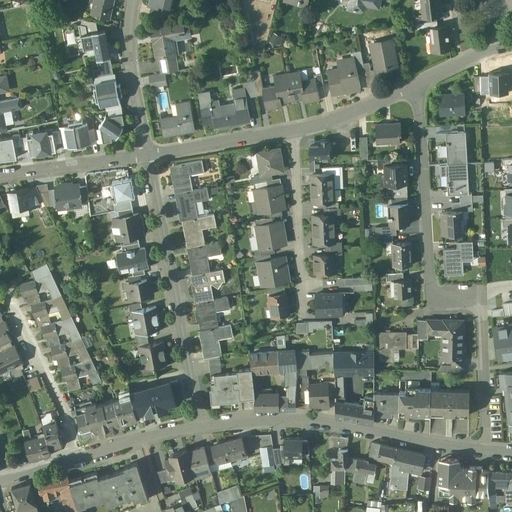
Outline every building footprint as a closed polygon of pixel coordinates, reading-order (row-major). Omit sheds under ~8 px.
[(95,0),(92,14),(109,18),(113,0),(95,0)] [(150,0),(149,7),(151,7),(158,9),(159,7),(168,9),(168,8),(170,0),(150,0)] [(352,0),(352,3),(350,2),(349,9),(359,11),(365,7),(365,5),(365,0),(352,0)] [(440,0),(421,0),(423,10),(421,10),(422,16),(436,14),(442,13),(440,0)] [(168,9),(159,7),(158,9),(151,7),(148,19),(172,15),(173,9),(168,8),(168,9)] [(436,14),(422,16),(414,16),(415,24),(424,23),(437,21),(436,14)] [(96,22),(83,18),(81,24),(86,25),(87,34),(92,33),(92,32),(98,31),(96,22)] [(437,21),(424,23),(425,29),(431,29),(431,28),(437,27),(437,21)] [(168,26),(155,28),(157,42),(153,43),(156,59),(160,58),(176,55),(174,46),(176,46),(175,40),(191,37),(189,25),(183,26),(183,23),(179,24),(179,22),(167,24),(168,26)] [(86,25),(81,24),(78,25),(80,35),(76,36),(77,43),(69,44),(71,55),(80,53),(79,50),(84,49),(81,35),(87,34),(86,25)] [(437,27),(431,28),(431,29),(432,41),(430,42),(432,52),(441,51),(442,52),(444,52),(444,51),(450,50),(447,26),(437,27)] [(98,31),(92,32),(92,33),(87,34),(81,35),(84,49),(95,47),(97,60),(111,58),(111,57),(108,43),(106,30),(98,31)] [(392,41),(372,45),(377,70),(397,66),(392,41)] [(361,51),(353,52),(354,58),(355,58),(357,68),(364,67),(363,64),(361,51)] [(176,55),(160,58),(162,73),(165,73),(178,70),(176,55)] [(111,58),(97,60),(99,68),(112,66),(111,58)] [(354,58),(340,60),(342,69),(327,72),(331,95),(361,90),(357,68),(355,58),(354,58)] [(370,63),(363,64),(364,67),(365,74),(371,72),(371,71),(370,63)] [(99,68),(93,70),(95,77),(100,76),(114,74),(112,66),(99,68)] [(260,70),(253,72),(254,80),(257,96),(263,95),(262,88),(263,87),(260,70)] [(315,78),(302,80),(300,70),(287,72),(293,101),(303,99),(304,103),(320,100),(317,86),(316,78),(315,78)] [(371,72),(365,74),(367,86),(379,84),(377,71),(371,72)] [(287,72),(274,75),(276,85),(263,87),(262,88),(263,95),(266,110),(282,107),(282,104),(293,101),(287,72)] [(490,75),(490,94),(509,94),(508,72),(490,73),(490,75)] [(162,73),(149,75),(151,87),(167,85),(165,73),(162,73)] [(321,73),(314,75),(315,78),(316,78),(317,86),(324,85),(321,73)] [(115,74),(100,76),(101,82),(116,79),(115,74)] [(481,95),(490,94),(490,75),(480,76),(481,95)] [(101,82),(96,83),(96,87),(94,88),(95,95),(121,90),(120,84),(117,84),(116,79),(101,82)] [(254,80),(243,82),(244,88),(245,88),(246,98),(257,96),(254,80)] [(235,104),(220,107),(219,100),(211,102),(212,106),(212,108),(214,122),(215,127),(229,124),(233,124),(233,122),(238,121),(239,123),(250,121),(246,98),(245,88),(244,88),(232,90),(235,104)] [(121,90),(95,95),(96,102),(99,101),(100,105),(105,104),(111,103),(121,101),(120,96),(123,96),(121,90)] [(212,106),(211,102),(209,91),(199,93),(204,124),(214,122),(212,108),(211,108),(210,107),(212,106)] [(464,93),(439,94),(440,115),(465,113),(464,93)] [(0,100),(0,125),(6,124),(4,111),(22,107),(20,97),(0,100)] [(190,101),(176,104),(178,116),(161,119),(164,137),(195,131),(190,101)] [(120,102),(111,103),(112,109),(113,115),(123,113),(120,102)] [(109,116),(106,116),(103,120),(120,132),(123,128),(122,127),(122,123),(125,122),(123,113),(113,115),(109,116)] [(87,122),(83,123),(83,120),(76,121),(81,148),(87,146),(86,143),(91,142),(90,135),(89,129),(87,122)] [(120,132),(103,120),(99,125),(100,125),(101,128),(102,132),(103,142),(113,140),(112,137),(116,136),(117,137),(120,132)] [(81,148),(76,121),(69,123),(69,125),(65,126),(66,132),(69,146),(69,147),(74,146),(75,149),(81,148)] [(400,122),(375,124),(376,142),(390,141),(391,143),(400,142),(399,134),(402,134),(401,132),(400,122)] [(40,132),(44,154),(52,152),(57,151),(55,144),(53,132),(48,133),(47,130),(40,132)] [(62,142),(60,131),(53,132),(55,144),(62,142)] [(44,154),(40,132),(32,133),(33,136),(28,137),(30,149),(31,155),(36,155),(44,154)] [(66,132),(61,133),(63,148),(69,146),(66,132)] [(96,133),(90,135),(91,142),(92,144),(103,142),(102,132),(96,133)] [(465,133),(447,134),(447,140),(449,164),(467,163),(465,133)] [(20,134),(13,136),(15,147),(22,146),(21,138),(20,134)] [(0,138),(0,160),(17,158),(15,147),(13,136),(0,139),(0,138)] [(30,149),(28,137),(21,138),(22,146),(23,150),(30,149)] [(322,140),(320,141),(316,141),(313,144),(310,144),(311,168),(320,168),(320,160),(330,159),(329,142),(330,141),(328,139),(322,140)] [(280,148),(256,152),(260,174),(260,175),(271,173),(284,171),(280,148)] [(368,160),(361,160),(361,170),(364,167),(377,167),(377,159),(368,160)] [(391,159),(377,159),(377,167),(385,166),(384,165),(391,165),(391,159)] [(202,160),(174,165),(175,174),(172,174),(175,194),(178,193),(179,193),(193,190),(190,174),(204,172),(202,160)] [(483,161),(483,170),(492,170),(491,161),(483,161)] [(467,163),(449,164),(440,164),(440,176),(447,175),(448,195),(459,194),(469,194),(469,193),(467,163)] [(391,165),(384,165),(385,166),(385,177),(386,177),(386,185),(406,184),(406,175),(405,175),(404,165),(405,165),(405,164),(391,165)] [(271,173),(260,175),(260,174),(253,176),(254,183),(266,181),(273,180),(271,173)] [(333,174),(311,175),(312,189),(333,188),(333,174)] [(129,178),(112,181),(113,186),(110,186),(112,196),(115,196),(116,200),(117,200),(131,198),(133,197),(131,190),(133,190),(134,189),(134,187),(133,186),(133,185),(132,185),(130,185),(130,183),(129,178)] [(273,180),(266,181),(267,187),(281,185),(280,179),(273,180)] [(80,184),(66,186),(66,183),(58,184),(59,187),(55,187),(55,190),(57,204),(57,205),(67,204),(67,208),(81,206),(81,204),(82,204),(82,201),(80,186),(80,184)] [(406,184),(386,185),(387,197),(390,197),(406,196),(407,196),(406,184)] [(267,187),(254,190),(258,212),(285,208),(281,185),(267,187)] [(87,186),(80,186),(82,201),(89,200),(87,186)] [(193,190),(179,193),(180,201),(177,202),(180,221),(186,220),(185,219),(198,217),(195,202),(209,199),(207,187),(193,190)] [(25,188),(9,192),(13,215),(30,212),(27,195),(25,188)] [(333,188),(312,189),(312,203),(325,203),(334,202),(333,188)] [(39,192),(38,189),(32,191),(33,194),(37,203),(43,200),(39,192)] [(48,191),(39,192),(43,200),(46,206),(57,204),(55,190),(48,191)] [(469,194),(459,194),(460,202),(467,202),(472,202),(471,193),(469,193),(469,194)] [(406,196),(390,197),(391,205),(407,204),(406,196)] [(131,198),(117,200),(117,203),(114,204),(115,211),(118,211),(133,208),(131,198)] [(460,202),(452,203),(452,211),(462,210),(462,211),(467,211),(467,202),(460,202)] [(391,205),(388,205),(388,218),(389,218),(389,226),(409,225),(408,204),(391,205)] [(133,208),(118,211),(119,217),(134,215),(133,208)] [(452,211),(441,212),(442,235),(464,234),(462,211),(462,210),(452,211)] [(119,217),(115,218),(116,225),(112,226),(113,234),(118,233),(118,234),(124,233),(125,238),(138,236),(142,235),(141,228),(143,227),(142,222),(140,223),(138,214),(134,215),(119,217)] [(198,217),(185,219),(186,220),(187,228),(184,228),(188,248),(191,247),(205,244),(202,229),(216,226),(214,214),(198,217)] [(325,214),(313,215),(313,229),(335,228),(335,215),(335,214),(325,214)] [(509,226),(511,226),(511,218),(505,219),(503,219),(503,226),(509,226)] [(282,221),(258,225),(256,226),(257,236),(259,249),(273,246),(273,244),(286,242),(282,221)] [(335,228),(313,229),(314,243),(326,243),(336,242),(335,228)] [(138,236),(125,238),(126,244),(139,242),(138,236)] [(205,244),(191,247),(193,255),(189,256),(193,275),(194,275),(210,272),(210,271),(207,256),(222,253),(219,241),(205,244)] [(472,241),(457,241),(457,249),(472,248),(472,241)] [(126,244),(121,245),(124,251),(142,248),(139,242),(126,244)] [(410,242),(392,243),(394,265),(411,264),(410,242)] [(273,246),(259,249),(261,255),(270,253),(274,253),(273,246)] [(124,251),(119,252),(123,271),(134,269),(146,267),(150,266),(148,258),(147,259),(146,255),(148,255),(146,247),(142,248),(124,251)] [(457,249),(444,250),(445,274),(463,273),(462,258),(473,257),(472,248),(457,249)] [(261,255),(253,257),(255,262),(258,262),(258,261),(271,259),(270,253),(261,255)] [(327,254),(315,255),(315,273),(336,272),(335,255),(335,254),(327,254)] [(271,259),(258,261),(258,262),(262,286),(289,281),(285,257),(271,259)] [(47,263),(38,267),(43,277),(52,274),(47,263)] [(146,267),(134,269),(133,275),(140,274),(145,273),(146,267)] [(210,272),(194,275),(196,283),(193,283),(197,303),(200,303),(200,302),(214,299),(213,299),(210,283),(224,280),(222,269),(210,271),(210,272)] [(402,272),(386,274),(386,281),(391,281),(391,280),(403,280),(402,272)] [(62,295),(52,274),(43,277),(19,283),(22,297),(26,296),(28,305),(31,304),(40,302),(38,292),(49,290),(53,299),(62,295)] [(133,275),(128,276),(129,282),(141,280),(140,274),(133,275)] [(129,282),(125,283),(124,288),(127,291),(129,291),(130,299),(151,295),(153,290),(149,287),(148,287),(146,279),(129,282)] [(403,280),(391,280),(391,281),(393,297),(412,296),(411,279),(403,280)] [(286,293),(269,296),(270,302),(269,304),(269,308),(271,309),(273,316),(289,313),(286,293)] [(316,294),(316,305),(343,304),(342,293),(316,294)] [(71,316),(62,295),(53,299),(40,302),(31,304),(34,317),(37,316),(39,326),(41,326),(51,323),(48,313),(58,311),(63,320),(71,316)] [(214,299),(200,302),(200,303),(197,303),(201,324),(218,321),(216,311),(230,308),(228,296),(213,299),(214,299)] [(316,305),(316,315),(343,314),(343,304),(316,305)] [(142,308),(132,310),(135,322),(158,318),(155,306),(142,308)] [(82,338),(71,316),(63,320),(51,323),(41,326),(44,338),(46,338),(49,347),(51,347),(60,345),(58,334),(69,331),(73,341),(82,338)] [(158,318),(135,322),(137,334),(146,332),(160,329),(158,318)] [(450,320),(438,320),(438,321),(428,320),(427,332),(428,332),(443,332),(443,329),(463,330),(463,320),(450,319),(450,320)] [(428,320),(417,320),(418,337),(428,337),(428,332),(427,332),(428,320)] [(4,321),(0,322),(0,345),(9,341),(11,340),(6,330),(9,329),(5,321),(4,321)] [(218,321),(201,324),(202,330),(203,330),(219,327),(219,326),(218,321)] [(335,323),(308,324),(308,333),(313,333),(313,331),(326,330),(326,325),(335,325),(335,323)] [(219,327),(203,330),(202,330),(200,331),(204,352),(221,348),(219,338),(234,336),(231,324),(219,326),(219,327)] [(308,324),(298,324),(297,336),(308,335),(308,333),(308,324)] [(511,325),(495,327),(499,358),(511,356),(511,325)] [(463,330),(443,329),(443,332),(442,352),(449,353),(448,359),(462,359),(463,330)] [(137,334),(134,334),(136,340),(147,338),(146,332),(137,334)] [(406,334),(406,332),(380,332),(381,361),(394,360),(393,348),(406,348),(406,334)] [(91,358),(82,338),(73,341),(60,345),(51,347),(54,360),(56,359),(59,368),(60,368),(70,366),(67,355),(77,353),(83,363),(91,358)] [(147,338),(136,340),(137,346),(139,346),(148,344),(147,338)] [(9,341),(0,345),(0,351),(12,346),(9,341)] [(148,344),(139,346),(141,357),(165,353),(162,341),(148,344)] [(12,346),(0,351),(0,373),(9,369),(21,363),(23,362),(14,344),(12,346)] [(221,348),(204,352),(205,358),(222,355),(221,348)] [(333,348),(295,350),(297,368),(297,370),(313,368),(334,366),(333,352),(333,348)] [(295,350),(278,351),(280,370),(297,368),(295,350)] [(278,351),(266,353),(266,371),(278,370),(280,370),(278,351)] [(349,364),(347,352),(333,352),(334,366),(334,374),(344,374),(352,374),(352,364),(349,364)] [(374,352),(347,352),(349,364),(352,364),(352,374),(374,374),(374,352)] [(165,353),(141,357),(143,369),(153,368),(167,365),(165,353)] [(266,353),(250,354),(252,369),(252,373),(266,371),(266,353)] [(101,380),(91,358),(83,363),(70,366),(60,368),(63,380),(66,380),(68,390),(80,387),(77,377),(88,375),(92,384),(101,380)] [(21,363),(9,369),(10,373),(21,369),(24,369),(21,363)] [(143,369),(142,370),(143,376),(154,373),(153,368),(143,369)] [(21,369),(10,373),(12,379),(24,375),(21,369)] [(252,369),(238,370),(238,372),(221,373),(211,375),(212,389),(210,389),(211,404),(236,401),(236,399),(254,398),(254,394),(252,373),(252,369)] [(431,371),(399,370),(399,381),(406,381),(420,381),(431,381),(431,371)] [(511,371),(500,373),(502,387),(505,386),(510,430),(511,429),(511,371)] [(297,372),(286,372),(286,386),(288,386),(287,401),(287,410),(295,410),(295,403),(295,393),(297,376),(297,372)] [(323,383),(309,384),(309,375),(297,376),(295,393),(295,403),(309,403),(310,406),(319,406),(319,409),(324,409),(325,410),(330,410),(329,396),(328,381),(323,382),(323,383)] [(37,376),(31,379),(36,390),(41,388),(37,376)] [(344,378),(334,378),(334,381),(335,381),(335,395),(335,396),(345,397),(344,378)] [(31,379),(26,381),(30,392),(36,390),(31,379)] [(169,383),(131,394),(137,415),(146,412),(147,415),(154,413),(153,409),(159,408),(160,411),(167,409),(166,406),(175,403),(169,383)] [(420,387),(406,387),(406,392),(401,392),(404,395),(419,395),(420,388),(420,387)] [(431,389),(420,388),(419,395),(419,403),(422,404),(424,406),(424,411),(419,416),(430,416),(430,414),(431,389)] [(450,389),(431,389),(430,414),(449,415),(450,389)] [(469,390),(450,389),(449,415),(468,415),(469,390)] [(419,395),(404,395),(401,392),(399,392),(399,394),(398,412),(398,417),(409,418),(409,416),(419,416),(424,411),(424,406),(422,404),(419,403),(419,395)] [(399,394),(374,393),(374,398),(374,414),(382,414),(382,416),(392,416),(392,412),(398,412),(399,394)] [(131,394),(120,397),(120,399),(114,400),(122,425),(131,422),(131,423),(139,421),(137,415),(131,394)] [(279,394),(254,394),(254,398),(254,400),(255,410),(279,410),(279,400),(279,394)] [(365,396),(363,404),(345,401),(335,400),(336,417),(374,423),(374,415),(374,414),(374,398),(365,396)] [(103,404),(96,406),(95,403),(92,404),(91,400),(74,405),(80,427),(82,427),(84,436),(110,429),(103,404)] [(114,400),(103,404),(110,429),(122,425),(114,400)] [(287,401),(279,400),(279,410),(287,410),(287,401)] [(55,419),(50,420),(50,424),(42,425),(45,436),(49,450),(62,447),(60,439),(61,438),(61,436),(60,435),(60,434),(58,433),(55,419)] [(271,434),(260,435),(262,447),(273,446),(271,434)] [(45,436),(25,441),(27,449),(33,448),(36,459),(50,456),(49,450),(45,436)] [(348,438),(340,436),(339,446),(339,449),(347,449),(348,438)] [(242,437),(225,441),(230,459),(240,456),(247,454),(242,437)] [(302,438),(284,438),(284,445),(284,449),(284,463),(302,463),(302,455),(302,441),(302,438)] [(225,441),(211,445),(216,463),(230,459),(225,441)] [(380,444),(371,442),(368,459),(376,461),(378,459),(377,458),(380,444)] [(396,448),(380,444),(377,458),(378,459),(392,462),(393,462),(394,460),(396,448)] [(211,445),(204,447),(209,465),(216,463),(211,445)] [(262,447),(261,448),(264,466),(276,464),(273,448),(273,446),(262,447)] [(204,447),(188,452),(195,475),(195,476),(211,472),(209,465),(204,447)] [(33,448),(27,449),(30,461),(36,459),(33,448)] [(281,448),(273,448),(276,464),(284,463),(284,449),(281,449),(281,448)] [(407,451),(396,448),(394,460),(401,462),(403,462),(406,456),(406,453),(407,451)] [(339,449),(339,459),(332,459),(332,468),(340,468),(345,468),(345,460),(348,459),(348,457),(348,449),(339,449)] [(188,452),(188,450),(180,452),(180,451),(173,453),(174,454),(170,455),(170,457),(165,458),(168,470),(170,479),(178,477),(178,478),(184,476),(184,478),(195,475),(188,452)] [(424,455),(407,451),(406,453),(409,454),(408,456),(412,457),(410,464),(409,469),(420,472),(424,455)] [(240,456),(230,459),(232,464),(242,462),(240,456)] [(408,456),(406,456),(403,462),(410,464),(412,457),(408,456)] [(357,459),(348,457),(348,459),(345,460),(345,468),(345,470),(355,472),(357,459)] [(375,464),(368,462),(368,461),(357,459),(355,472),(367,474),(368,471),(374,472),(375,464)] [(464,468),(459,468),(459,459),(439,459),(439,488),(445,490),(450,491),(450,500),(457,500),(457,498),(468,498),(468,500),(475,501),(475,499),(482,499),(482,496),(489,496),(488,486),(488,471),(483,471),(483,467),(469,467),(469,469),(463,469),(464,468)] [(401,462),(394,460),(393,462),(392,462),(390,484),(397,484),(397,488),(407,489),(409,469),(400,466),(401,462)] [(133,496),(134,500),(147,496),(136,462),(123,466),(124,469),(133,496)] [(264,466),(265,472),(277,470),(276,464),(264,466)] [(106,505),(133,496),(124,469),(97,478),(104,499),(106,505)] [(170,479),(168,470),(157,473),(160,483),(171,480),(170,479)] [(507,472),(488,471),(488,486),(489,488),(495,489),(495,485),(495,482),(506,482),(507,482),(507,472)] [(95,472),(69,481),(78,508),(86,505),(86,504),(96,501),(96,502),(104,499),(97,478),(95,472)] [(367,474),(355,472),(353,480),(365,483),(367,474)] [(417,474),(416,488),(429,489),(430,476),(417,474)] [(67,476),(38,481),(40,492),(43,492),(55,489),(58,488),(60,489),(61,492),(61,494),(63,498),(67,511),(79,511),(78,508),(69,481),(67,476)] [(30,483),(11,488),(17,510),(35,505),(30,483)] [(329,486),(320,486),(320,492),(320,495),(319,498),(329,498),(329,486)] [(193,493),(190,488),(179,492),(182,498),(192,494),(193,493)] [(55,489),(43,492),(44,498),(53,496),(53,494),(56,493),(55,489)] [(193,493),(192,494),(197,506),(203,504),(199,491),(193,493)] [(183,501),(187,510),(197,506),(192,494),(182,498),(183,501)] [(241,497),(229,501),(232,507),(243,503),(241,497)] [(426,511),(425,500),(418,501),(418,511),(426,511)] [(229,501),(220,504),(222,511),(232,507),(229,501)] [(181,502),(166,509),(167,511),(185,511),(181,502)]
